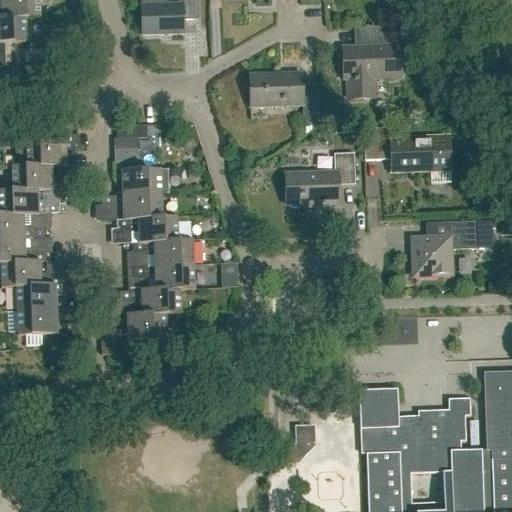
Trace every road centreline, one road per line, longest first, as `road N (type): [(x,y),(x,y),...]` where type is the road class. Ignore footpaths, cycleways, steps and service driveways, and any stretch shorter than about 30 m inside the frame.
road 1 (residential): [(0,420),(214,372),(236,350),(243,323)]
road 2 (residential): [(254,269),(192,92)]
road 3 (residential): [(87,236),(86,211),(106,173),(105,96)]
road 4 (residential): [(192,92),(208,74),(297,29)]
